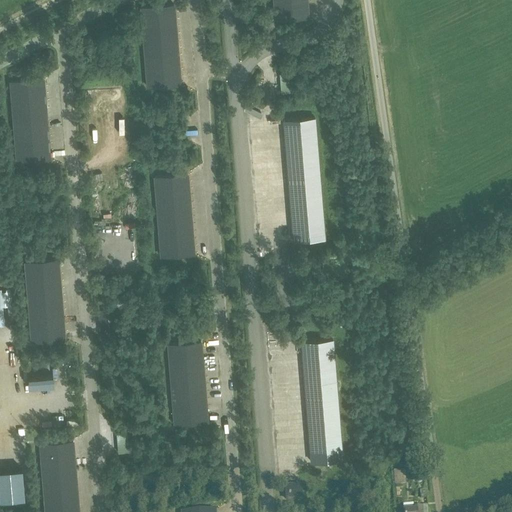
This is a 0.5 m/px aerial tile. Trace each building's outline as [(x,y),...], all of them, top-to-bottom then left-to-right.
[(272,0),(275,20),(310,17),(308,0),(272,0)] [(146,87),(181,84),(175,4),(140,6),(146,87)] [(279,72),(280,93),(291,92),(289,72),(279,72)] [(9,80),(16,161),(51,158),(44,77),(9,80)] [(293,240),(326,238),(315,117),(282,119),(293,240)] [(160,256),(195,254),(189,173),(153,176),(160,256)] [(66,339),(59,258),(23,260),(30,342),(66,339)] [(107,308),(97,309),(99,328),(108,328),(107,308)] [(311,461),(344,459),(334,338),(301,340),(311,461)] [(174,424),(209,421),(202,340),(167,343),(174,424)] [(127,431),(116,432),(118,452),(129,451),(127,431)] [(79,511),(74,439),(38,442),(44,511),(79,511)] [(286,500),(302,499),(301,485),(285,486),(286,500)] [(428,511),(428,506),(413,507),(414,506),(414,503),(403,504),(403,511),(428,511)]
